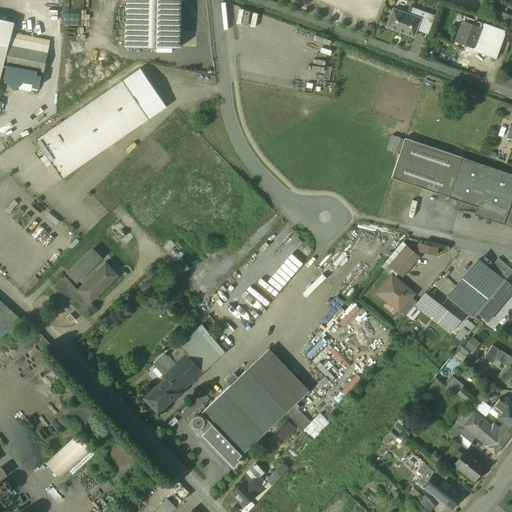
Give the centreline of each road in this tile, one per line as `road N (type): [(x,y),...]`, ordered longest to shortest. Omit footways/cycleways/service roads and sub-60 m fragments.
road 1 (residential): [(217,511),(0,288)]
road 2 (residential): [(216,0),(231,121),(248,158),(289,198),(337,213)]
road 3 (residential): [(442,69),(256,0)]
